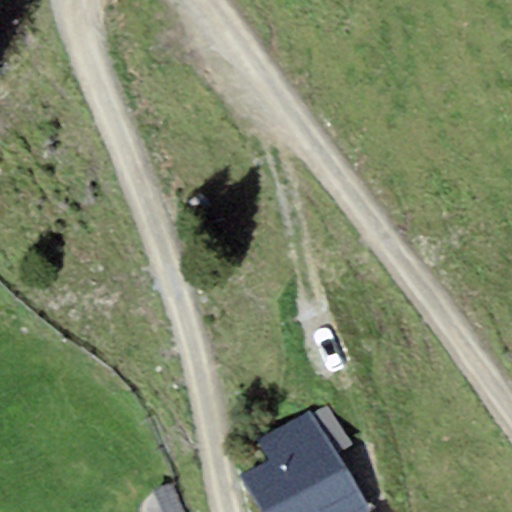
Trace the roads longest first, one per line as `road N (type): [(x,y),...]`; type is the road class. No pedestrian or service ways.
road 1 (track): [(78,0),(76,22),(93,74),(193,312),(229,511)]
road 2 (track): [(511,411),(201,0)]
